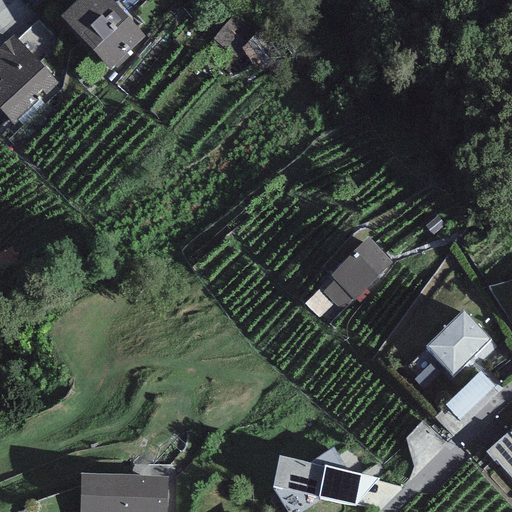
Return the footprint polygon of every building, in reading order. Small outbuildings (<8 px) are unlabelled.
[(144,37),(109,0),(79,0),(61,18),(109,69),(114,65),(117,69),(134,54),(130,50),(144,37)] [(257,32),(234,14),(213,40),(239,60),(244,54),(259,72),(283,54),(261,28),(257,32)] [(38,21),(15,40),(37,63),(52,52),(54,37),(38,21)] [(0,76),(2,79),(0,81),(0,108),(12,120),(40,92),(44,96),(57,83),(37,63),(15,40),(12,37),(0,48),(0,76)] [(365,289),(392,262),(368,238),(330,275),(334,280),(323,292),(342,311),(354,299),(358,304),(369,293),(365,289)] [(511,279),(488,286),(510,324),(511,322),(511,279)] [(452,378),(491,339),(463,311),(424,349),(452,378)] [(484,376),(449,411),(463,426),(499,391),(484,376)] [(508,432),(486,452),(511,479),(511,431),(510,434),(508,432)] [(309,464),(279,457),(273,487),(373,508),(377,481),(346,471),(333,447),(309,464)] [(166,511),(168,478),(80,475),(79,511),(166,511)]
